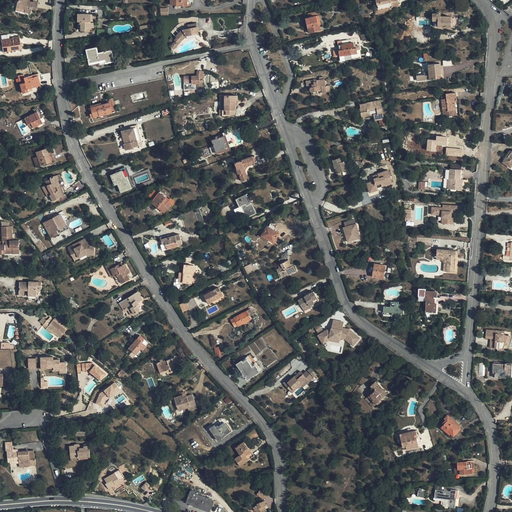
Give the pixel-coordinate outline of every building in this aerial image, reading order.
[(15,0),(13,8),(16,9),(17,6),(25,9),(25,12),(31,13),(32,9),(37,10),(39,2),(34,1),(33,2),(30,1),(30,0),(15,0)] [(375,0),(378,10),(392,7),(399,5),(397,0),(375,0)] [(91,29),(91,14),(78,14),(78,21),(80,21),(81,21),(81,24),(81,30),(85,30),(85,29),(91,29)] [(432,14),(432,20),(438,20),(438,27),(451,27),(451,16),(441,16),(441,14),(432,14)] [(318,15),(309,18),(306,18),(309,33),(321,30),(320,25),(321,24),(319,15),(318,15)] [(174,40),(175,41),(179,44),(186,36),(196,34),(195,32),(198,32),(197,23),(188,25),(188,29),(182,30),(176,36),(177,37),(174,40)] [(361,35),(363,41),(369,39),(367,33),(361,35)] [(2,40),(4,52),(22,49),(20,36),(13,37),(13,38),(2,40)] [(342,49),(339,50),(340,56),(357,53),(355,40),(353,41),(354,42),(342,44),(342,49)] [(179,44),(175,41),(171,46),(171,47),(171,48),(172,50),(172,51),(173,50),(177,48),(179,44)] [(112,50),(98,53),(97,47),(87,50),(90,63),(105,60),(106,63),(114,61),(112,50)] [(435,64),(428,64),(429,72),(424,72),(425,75),(416,76),(417,81),(436,79),(436,75),(441,75),(440,65),(435,65),(435,64)] [(196,76),(184,76),(184,90),(199,89),(199,88),(202,88),(202,83),(199,83),(199,80),(203,80),(204,71),(198,70),(196,76)] [(29,78),(29,76),(25,77),(26,82),(21,84),(23,93),(29,91),(28,89),(32,88),(41,85),(38,76),(33,77),(29,78)] [(325,83),(325,80),(324,77),(319,78),(320,80),(317,80),(317,79),(306,81),(307,86),(310,85),(312,85),(313,87),(311,87),(310,88),(310,89),(310,90),(311,91),(312,92),(313,92),(314,94),(317,93),(317,91),(322,90),(322,93),(327,92),(326,86),(325,83)] [(442,99),(443,111),(446,111),(447,117),(454,116),(453,110),(456,110),(455,98),(457,98),(456,93),(446,93),(447,98),(442,99)] [(236,102),(238,102),(238,100),(237,100),(237,95),(225,95),(225,110),(222,110),(222,114),(234,114),(234,110),(236,110),(236,106),(236,102)] [(379,120),(384,118),(381,100),(360,104),(361,108),(360,108),(361,112),(361,117),(371,115),(370,111),(377,110),(377,113),(373,114),(375,120),(379,120)] [(91,107),(93,113),(94,117),(112,112),(110,102),(102,104),(101,103),(95,104),(95,106),(91,107)] [(31,123),(34,128),(38,125),(39,127),(45,124),(42,117),(40,118),(38,112),(25,118),(28,124),(31,123)] [(133,128),(127,130),(122,131),(125,143),(124,143),(126,149),(142,145),(137,125),(133,126),(133,128)] [(428,139),(426,150),(435,152),(437,145),(446,147),(448,137),(436,135),(435,140),(428,139)] [(212,140),(216,153),(228,149),(224,136),(212,140)] [(36,152),(38,157),(41,165),(54,161),(51,151),(49,151),(47,148),(36,152)] [(445,155),(462,156),(462,149),(446,148),(445,155)] [(511,150),(503,162),(511,168),(511,166),(511,150)] [(235,163),(237,170),(238,174),(240,173),(241,177),(242,179),(247,178),(245,171),(244,167),(248,165),(255,162),(253,156),(235,163)] [(334,164),(337,173),(347,170),(344,161),(341,161),(340,158),(333,160),(334,164)] [(121,169),(122,171),(125,178),(127,177),(130,176),(127,166),(121,169)] [(450,175),(450,178),(452,178),(451,189),(462,190),(463,179),(461,179),(462,170),(451,169),(450,169),(450,175)] [(238,174),(237,170),(232,172),(234,179),(241,177),(240,173),(238,174)] [(374,178),(372,179),(372,181),(369,182),(372,190),(377,188),(392,183),(388,170),(378,173),(378,174),(379,177),(374,178)] [(131,188),(127,177),(125,178),(122,171),(116,174),(112,175),(114,182),(117,181),(118,183),(121,192),(131,188)] [(51,179),(52,184),(47,185),(48,187),(52,194),(56,192),(59,198),(62,203),(67,200),(64,195),(61,190),(60,185),(57,175),(51,177),(51,178),(50,178),(51,179)] [(372,190),(369,182),(367,183),(370,193),(378,190),(377,188),(372,190)] [(48,187),(47,185),(42,187),(48,196),(52,194),(48,187)] [(149,196),(154,199),(158,193),(154,190),(149,196)] [(158,193),(154,199),(151,202),(157,207),(158,207),(165,213),(172,204),(168,201),(170,199),(166,196),(164,198),(159,194),(158,193)] [(244,211),(240,213),(242,219),(256,213),(252,203),(251,203),(246,194),(236,199),(240,207),(241,206),(244,211)] [(433,207),(432,214),(443,215),(442,223),(454,224),(454,218),(452,217),(452,212),(457,212),(458,206),(444,205),(443,207),(433,207)] [(241,206),(240,207),(235,209),(237,215),(240,213),(244,211),(241,206)] [(61,214),(45,222),(52,236),(59,233),(57,230),(59,228),(61,232),(68,228),(61,214)] [(352,220),(344,223),(345,227),(343,228),(345,233),(347,232),(349,241),(360,238),(356,224),(354,225),(352,220)] [(52,236),(45,222),(44,223),(51,237),(52,236)] [(267,226),(262,234),(261,235),(268,239),(274,242),(278,235),(279,233),(274,230),(276,226),(271,223),(268,227),(267,226)] [(13,226),(3,226),(3,233),(5,233),(5,236),(3,236),(3,241),(5,241),(6,241),(13,240),(13,226)] [(170,237),(161,239),(162,244),(165,243),(167,249),(178,246),(178,245),(182,243),(180,234),(170,237)] [(278,235),(274,242),(278,245),(282,238),(278,235)] [(6,241),(5,241),(6,244),(0,244),(0,254),(3,254),(3,250),(13,249),(13,254),(20,253),(19,240),(13,240),(6,241)] [(68,249),(73,258),(78,256),(79,257),(86,253),(86,254),(94,255),(95,246),(92,245),(92,242),(88,242),(82,245),(80,242),(73,246),(72,245),(68,247),(68,249)] [(438,249),(437,253),(437,257),(441,257),(447,257),(447,263),(446,271),(455,272),(455,261),(456,258),(456,256),(456,250),(438,249)] [(45,261),(53,256),(51,252),(42,256),(45,261)] [(277,269),(281,277),(287,274),(287,275),(296,271),(294,265),(291,266),(291,265),(292,264),(290,259),(285,261),(283,257),(279,260),(281,263),(278,265),(280,268),(277,269)] [(105,265),(108,270),(111,269),(115,267),(112,262),(105,265)] [(111,269),(114,276),(117,274),(122,283),(130,279),(127,274),(130,273),(125,264),(123,265),(120,266),(119,264),(115,267),(111,269)] [(180,272),(179,278),(179,282),(185,282),(192,283),(193,273),(194,273),(194,269),(193,269),(194,265),(184,264),(183,272),(180,272)] [(252,264),(244,266),(246,274),(254,271),(252,264)] [(375,264),(373,277),(384,278),(386,265),(375,264)] [(37,290),(37,281),(29,281),(29,282),(20,281),(20,287),(21,287),(20,290),(19,295),(25,296),(25,290),(29,291),(29,296),(37,296),(37,290)] [(204,295),(208,303),(223,295),(219,287),(204,295)] [(419,288),(419,297),(425,297),(425,300),(427,300),(426,312),(437,313),(437,303),(435,303),(436,292),(426,292),(426,289),(419,288)] [(119,303),(122,308),(126,306),(128,310),(131,308),(134,314),(140,311),(137,305),(139,304),(138,302),(143,299),(138,291),(119,303)] [(298,301),(303,309),(309,305),(310,306),(315,303),(315,304),(320,301),(314,291),(298,301)] [(384,306),(384,314),(396,315),(395,321),(401,321),(402,313),(404,314),(404,304),(399,304),(399,302),(389,301),(389,306),(384,306)] [(187,302),(179,305),(182,312),(190,309),(187,302)] [(230,320),(235,327),(251,319),(250,316),(252,314),(253,314),(250,309),(247,310),(247,311),(230,320)] [(323,330),(326,334),(340,339),(342,336),(344,337),(353,345),(360,338),(350,329),(348,331),(342,329),(343,326),(345,321),(335,317),(331,327),(328,326),(323,330)] [(51,322),(48,320),(48,319),(43,325),(47,328),(47,327),(54,332),(61,338),(67,329),(61,324),(54,319),(51,322)] [(329,338),(339,342),(340,339),(326,334),(323,330),(319,333),(324,341),(329,338)] [(509,335),(504,334),(497,333),(497,331),(487,330),(486,338),(491,338),(490,348),(504,349),(506,343),(509,335)] [(143,350),(147,346),(142,342),(143,341),(138,337),(129,348),(136,354),(141,348),(143,350)] [(255,342),(261,350),(265,347),(259,339),(255,342)] [(28,358),(29,369),(36,368),(36,361),(41,361),(41,369),(48,368),(48,367),(54,367),(54,371),(60,370),(60,373),(67,373),(66,362),(60,362),(60,359),(54,359),(54,356),(36,357),(36,358),(28,358)] [(156,363),(160,372),(167,370),(167,372),(168,374),(177,370),(175,363),(176,362),(174,357),(167,360),(167,359),(164,361),(161,362),(160,362),(159,362),(156,363)] [(247,379),(260,371),(256,365),(253,367),(247,359),(243,362),(242,361),(237,364),(247,379)] [(77,364),(78,373),(94,371),(95,380),(107,379),(106,369),(95,370),(94,362),(77,364)] [(496,377),(511,377),(511,367),(511,363),(504,363),(504,364),(494,364),(494,372),(494,377),(496,377)] [(313,378),(306,372),(303,375),(301,372),(294,379),(292,378),(285,385),(289,390),(292,388),(296,392),(299,389),(302,386),(308,380),(309,382),(313,378)] [(309,382),(308,380),(302,386),(299,389),(301,390),(303,387),(304,388),(309,382)] [(372,393),(369,396),(373,400),(376,404),(377,403),(378,404),(379,404),(380,403),(380,402),(380,401),(388,393),(376,381),(371,386),(373,387),(375,390),(372,393)] [(99,406),(121,390),(115,383),(94,399),(99,406)] [(187,396),(186,391),(182,393),(183,395),(174,397),(178,410),(187,407),(196,404),(193,394),(187,396)] [(448,417),(460,428),(462,426),(448,414),(447,416),(448,417)] [(448,417),(446,420),(443,423),(444,424),(442,427),(450,434),(451,433),(454,436),(461,429),(460,428),(448,417)] [(217,428),(216,426),(215,425),(210,428),(218,440),(226,435),(224,433),(228,430),(224,423),(219,427),(217,428)] [(408,436),(401,437),(404,447),(407,447),(407,449),(419,447),(417,437),(416,438),(415,435),(418,434),(416,430),(407,432),(408,436)] [(235,459),(240,466),(254,456),(251,451),(251,452),(244,442),(235,448),(240,455),(235,459)] [(69,445),(70,457),(78,456),(79,457),(90,456),(90,449),(91,449),(90,445),(87,445),(84,445),(84,447),(80,447),(79,444),(79,443),(75,444),(75,445),(69,445)] [(9,446),(6,446),(6,450),(7,450),(8,462),(10,462),(10,463),(19,462),(19,464),(29,463),(29,460),(35,459),(34,450),(28,450),(18,451),(14,452),(14,449),(14,446),(13,446),(13,444),(9,444),(9,446)] [(455,462),(455,466),(458,466),(458,468),(458,474),(472,473),(472,464),(471,462),(468,462),(468,464),(464,464),(464,461),(458,462),(455,462)] [(108,488),(120,481),(115,472),(105,478),(107,482),(105,483),(108,488)] [(146,482),(141,487),(145,491),(150,486),(146,482)] [(213,501),(213,500),(213,499),(212,499),(211,499),(198,494),(199,492),(197,491),(193,490),(192,489),(191,490),(190,491),(186,502),(190,503),(190,504),(209,511),(213,501)] [(436,489),(435,498),(444,499),(445,499),(444,506),(455,507),(457,497),(455,497),(455,494),(457,494),(458,490),(451,490),(451,491),(442,490),(436,489)] [(263,506),(264,505),(266,505),(264,500),(255,504),(256,506),(253,507),(255,511),(257,510),(257,511),(263,511),(264,511),(264,510),(263,506)]
